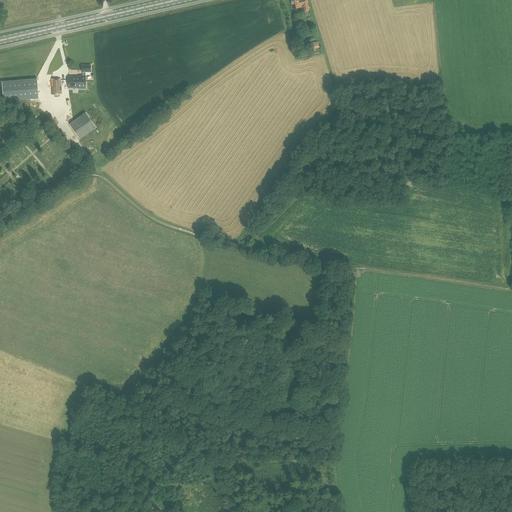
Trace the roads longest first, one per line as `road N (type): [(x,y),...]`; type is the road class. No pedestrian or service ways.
road 1 (track): [(237,245),(171,228),(96,174),(0,235)]
road 2 (track): [(509,289),(245,246)]
road 3 (secondary): [(0,40),(178,0)]
road 4 (track): [(96,174),(62,122),(67,73),(59,34)]
